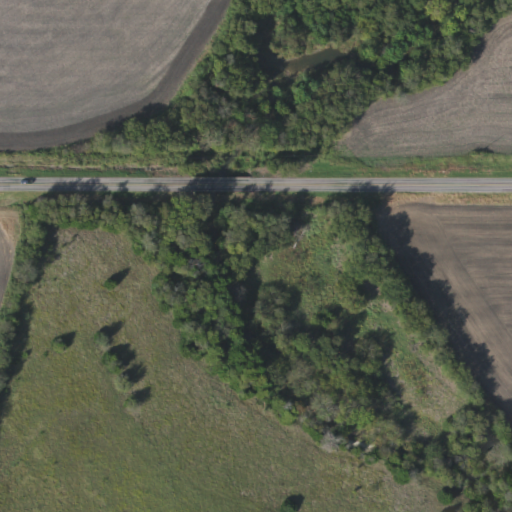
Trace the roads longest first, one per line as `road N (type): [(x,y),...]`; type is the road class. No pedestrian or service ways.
road 1 (secondary): [(0,188),(511,183)]
road 2 (track): [(344,186),(340,443),(349,511)]
